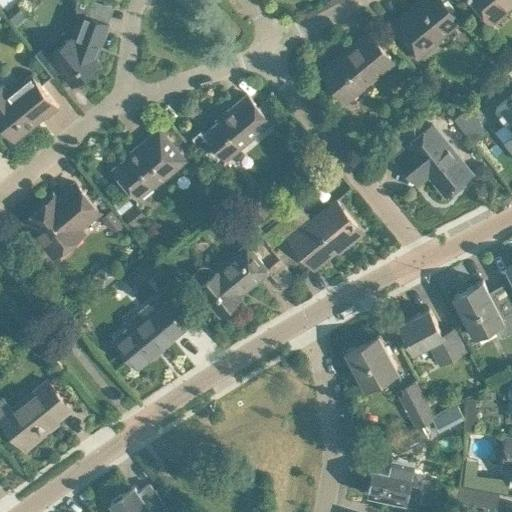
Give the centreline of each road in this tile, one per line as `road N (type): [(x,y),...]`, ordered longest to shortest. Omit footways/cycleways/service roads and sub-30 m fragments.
road 1 (residential): [(22,511),(153,413),(303,320)]
road 2 (residential): [(424,256),(266,57)]
road 3 (residential): [(323,511),(331,419),(303,320)]
road 4 (residential): [(0,194),(125,98)]
road 5 (residential): [(125,98),(266,57)]
road 6 (residential): [(303,320),(424,256)]
